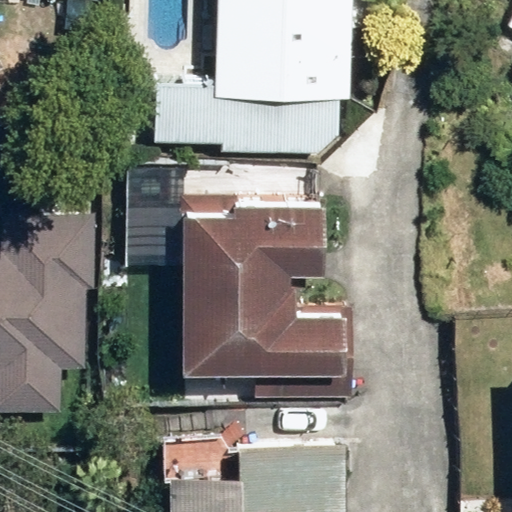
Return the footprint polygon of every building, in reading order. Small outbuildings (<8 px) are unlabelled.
[(142,137),(218,141),(355,148),(361,45),(378,46),(380,0),(225,0),(222,68),(146,64),(142,137)] [(511,0),(504,0),(495,22),(511,30),(511,39),(500,66),(511,71),(511,0)] [(195,167),(194,192),(134,190),(132,245),(192,247),(188,341),(357,347),(359,291),(308,289),(310,242),(340,243),(343,173),(195,167)] [(91,352),(98,195),(6,191),(5,230),(0,229),(0,397),(68,401),(70,351),(91,352)] [(511,358),(498,358),(497,488),(511,488),(511,358)] [(176,511),(366,511),(373,421),(184,407),(176,511)]
